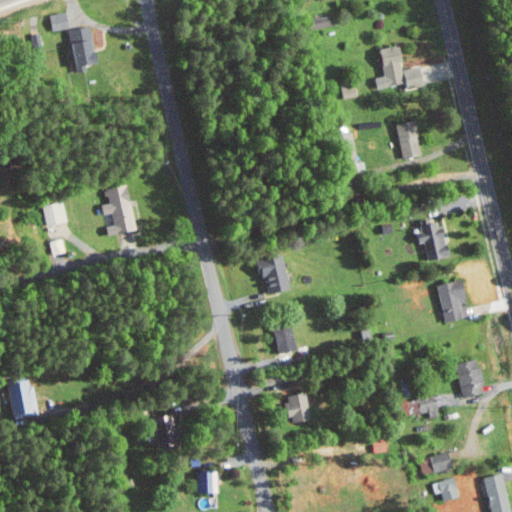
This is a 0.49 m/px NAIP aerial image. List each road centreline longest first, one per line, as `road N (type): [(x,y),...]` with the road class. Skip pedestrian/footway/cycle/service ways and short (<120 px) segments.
road 1 (secondary): [(511,294),(442,0)]
road 2 (residential): [(266,511),(202,243)]
road 3 (residential): [(202,243),(147,0)]
